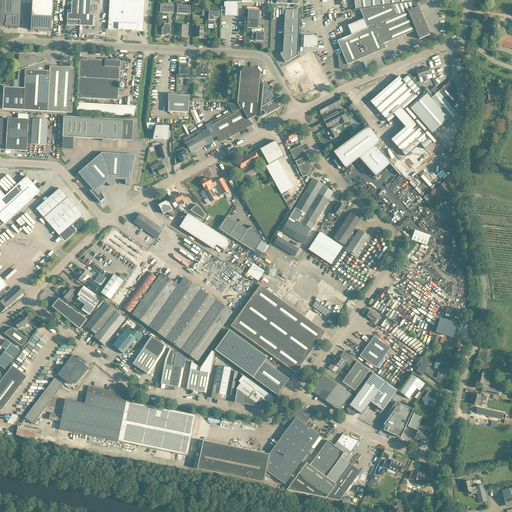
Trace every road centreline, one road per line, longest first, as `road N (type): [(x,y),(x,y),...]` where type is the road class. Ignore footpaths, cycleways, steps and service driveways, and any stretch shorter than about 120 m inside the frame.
road 1 (unclassified): [(449,469),(485,289),(461,188),(472,98),(459,39)]
road 2 (unclassified): [(298,392),(395,251),(392,232),(335,176),(298,113)]
road 3 (unclassified): [(298,113),(270,63),(253,53),(18,40),(0,58)]
road 4 (unclassified): [(298,392),(285,408),(259,415),(141,390),(28,300)]
road 5 (unclassified): [(105,221),(298,113)]
road 6 (unclassified): [(298,113),(459,39)]
road 7 (unclassified): [(449,469),(335,419),(298,392)]
road 8 (unclassified): [(105,221),(60,168),(0,161)]
